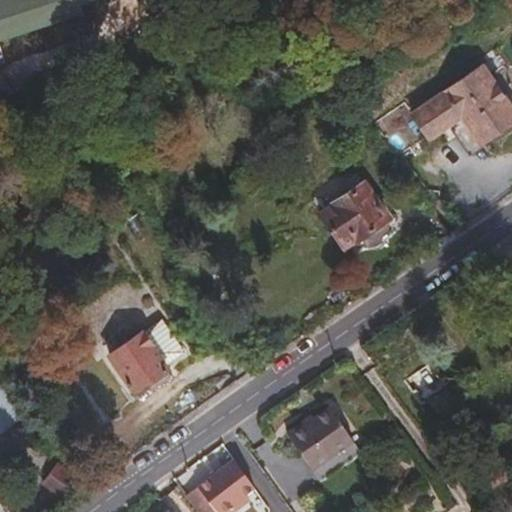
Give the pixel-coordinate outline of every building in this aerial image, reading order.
[(0,36),(20,34),(16,5),(0,7),(0,36)] [(452,151),(460,143),(462,141),(459,139),(468,130),(486,147),(511,120),(511,112),(474,73),(418,127),(437,148),(443,142),(452,151)] [(489,150),(486,147),(468,130),(459,139),(462,141),(460,143),(478,161),(489,150)] [(460,225),(511,189),(511,181),(494,158),(468,176),(481,197),(467,205),(462,198),(448,208),(460,225)] [(345,244),(356,237),(389,214),(366,181),(323,209),(345,244)] [(389,214),(356,237),(365,242),(375,243),(383,239),(389,232),(391,226),(390,220),(389,214)] [(164,315),(109,351),(132,390),(143,384),(147,388),(172,372),(165,362),(186,349),(164,315)] [(30,320),(7,334),(33,375),(55,361),(30,320)] [(401,382),(416,406),(440,391),(424,367),(401,382)] [(0,416),(15,406),(0,385),(0,416)] [(309,467),(348,439),(325,410),(288,436),(309,467)] [(348,439),(309,467),(318,479),(358,451),(348,439)] [(218,472),(187,491),(199,511),(229,511),(260,494),(231,445),(209,458),(218,472)] [(58,461),(41,482),(63,499),(80,477),(58,461)]
